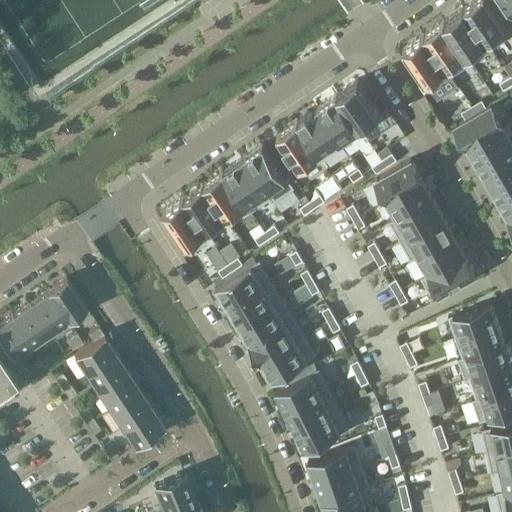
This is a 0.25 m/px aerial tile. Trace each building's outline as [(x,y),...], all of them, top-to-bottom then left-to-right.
[(511,33),(489,0),(473,0),(464,7),(491,48),(511,33)] [(444,20),(472,61),(491,48),(464,7),(444,20)] [(472,61),(444,20),(423,34),(451,75),(472,61)] [(431,89),(451,75),(423,34),(403,47),(431,89)] [(511,83),(511,78),(510,76),(500,82),(504,88),(511,83)] [(337,92),(363,129),(383,115),(358,78),(337,92)] [(317,105),(343,143),(363,129),(337,92),(317,105)] [(482,98),(472,104),(476,111),(486,105),(482,98)] [(456,123),(467,143),(502,123),(491,103),(456,123)] [(465,117),(476,111),(472,104),(461,110),(465,117)] [(298,119),(323,156),(343,143),(317,105),(309,111),(308,110),(300,115),(301,117),(298,119)] [(277,133),(302,170),(323,156),(298,119),(277,133)] [(511,139),(502,123),(467,143),(478,161),(511,141),(511,139)] [(243,155),(274,201),(294,187),(264,141),(243,155)] [(511,141),(478,161),(489,180),(511,166),(511,141)] [(392,151),(382,158),(387,165),(397,158),(392,151)] [(223,169),(251,210),(270,197),(273,201),(274,201),(243,155),(223,169)] [(377,172),(387,165),(382,158),(372,165),(377,172)] [(411,158),(372,180),(383,199),(422,177),(411,158)] [(511,166),(489,180),(500,199),(511,191),(511,166)] [(349,173),(353,180),(363,173),(359,167),(349,173)] [(204,182),(231,223),(251,210),(223,169),(204,182)] [(422,177),(383,199),(393,217),(389,220),(389,221),(433,196),(422,177)] [(183,196),(211,237),(212,236),(210,232),(228,220),(231,224),(231,223),(204,182),(183,196)] [(511,216),(511,191),(500,199),(510,218),(511,216)] [(310,199),(315,206),(325,199),(320,193),(310,199)] [(183,196),(163,210),(191,251),(211,237),(183,196)] [(433,196),(389,221),(400,239),(443,215),(433,196)] [(300,206),(305,213),(315,206),(310,199),(300,206)] [(354,202),(347,206),(353,217),(360,213),(354,202)] [(360,213),(353,217),(358,227),(366,223),(360,213)] [(443,215),(400,239),(411,258),(454,234),(443,215)] [(265,230),(269,236),(279,230),(275,223),(265,230)] [(255,237),(259,243),(269,236),(265,230),(255,237)] [(416,257),(425,274),(421,276),(422,277),(465,252),(454,234),(411,258),(411,259),(416,257)] [(375,240),(368,244),(374,254),(381,250),(375,240)] [(303,259),(297,249),(290,253),(296,263),(303,259)] [(381,250),(374,254),(380,265),(387,261),(381,250)] [(465,252),(422,277),(433,297),(476,272),(465,252)] [(228,262),(233,269),(243,262),(238,255),(228,262)] [(215,286),(227,305),(272,278),(260,259),(215,286)] [(223,275),(233,269),(228,262),(218,269),(223,275)] [(314,278),(308,268),(301,272),(307,282),(314,278)] [(66,275),(48,288),(67,317),(86,305),(66,275)] [(227,305),(238,324),(283,297),(272,278),(227,305)] [(313,292),(320,288),(314,278),(307,282),(313,292)] [(396,278),(389,282),(395,292),(402,288),(396,278)] [(48,288),(30,300),(49,330),(67,317),(48,288)] [(402,288),(395,292),(401,302),(408,299),(402,288)] [(294,315),(283,297),(238,324),(249,341),(248,342),(248,343),(294,315)] [(30,300),(11,313),(31,343),(49,330),(30,300)] [(491,300),(448,315),(456,336),(498,321),(491,300)] [(322,309),(328,320),(335,316),(329,305),(322,309)] [(11,313),(0,320),(0,335),(13,355),(31,343),(11,313)] [(294,315),(248,343),(260,361),(305,334),(294,315)] [(341,326),(335,316),(328,320),(334,330),(341,326)] [(456,336),(462,355),(458,357),(458,358),(505,342),(498,321),(456,336)] [(98,325),(87,332),(92,339),(103,332),(98,325)] [(76,331),(66,339),(71,345),(81,339),(76,331)] [(103,332),(74,352),(86,370),(115,350),(103,332)] [(260,361),(260,362),(261,362),(272,380),(317,353),(305,334),(260,361)] [(407,340),(400,344),(405,354),(413,351),(407,340)] [(505,342),(458,358),(465,378),(511,361),(505,342)] [(51,349),(41,356),(45,363),(56,356),(51,349)] [(115,350),(86,370),(98,388),(127,368),(115,350)] [(0,386),(16,375),(0,351),(0,386)] [(413,351),(405,354),(411,365),(418,362),(413,351)] [(356,373),(364,369),(358,359),(351,362),(356,373)] [(511,361),(465,378),(465,379),(470,378),(476,396),(472,398),(472,399),(511,385),(511,361)] [(285,409),(330,387),(320,367),(275,389),(285,409)] [(127,368),(98,388),(110,406),(140,386),(127,368)] [(364,369),(356,373),(362,384),(369,380),(364,369)] [(62,371),(55,376),(62,386),(69,381),(62,371)] [(426,379),(419,382),(423,393),(430,390),(426,379)] [(69,381),(62,386),(69,396),(76,393),(69,381)] [(479,420),(511,408),(511,385),(472,399),(479,420)] [(140,386),(110,406),(123,424),(152,405),(140,386)] [(295,429),(339,406),(330,387),(285,409),(295,429)] [(430,390),(423,393),(427,404),(434,402),(430,390)] [(152,405),(123,424),(135,443),(165,423),(152,405)] [(295,429),(305,449),(349,426),(339,406),(295,429)] [(86,407),(79,411),(86,422),(93,418),(86,407)] [(375,415),(379,426),(387,424),(383,412),(375,415)] [(93,418),(87,422),(94,433),(100,429),(93,418)] [(487,449),(511,443),(511,420),(482,428),(487,449)] [(441,423),(434,425),(437,437),(445,434),(441,423)] [(445,434),(437,437),(441,448),(449,445),(445,434)] [(396,451),(392,440),(385,443),(389,454),(396,451)] [(315,480),(363,463),(355,442),(308,458),(315,480)] [(111,443),(104,448),(111,458),(118,454),(111,443)] [(511,443),(487,449),(492,471),(511,466),(511,443)] [(393,465),(400,463),(396,451),(389,454),(393,465)] [(363,463),(315,480),(322,500),(370,484),(363,463)] [(456,466),(448,469),(452,480),(460,478),(456,466)] [(505,489),(496,491),(496,492),(511,488),(511,466),(492,471),(501,469),(505,489)] [(184,471),(154,483),(165,511),(166,511),(195,499),(195,498),(184,471)] [(460,478),(452,480),(456,492),(464,489),(460,478)] [(399,484),(401,495),(409,494),(406,482),(399,484)] [(370,485),(370,484),(322,500),(326,511),(353,511),(377,504),(376,503),(372,505),(365,486),(370,485)] [(511,488),(496,492),(500,511),(507,511),(511,511),(511,488)] [(412,505),(409,494),(401,495),(404,507),(412,505)] [(162,511),(202,511),(196,498),(195,498),(195,499),(166,511),(165,511),(162,511)]
